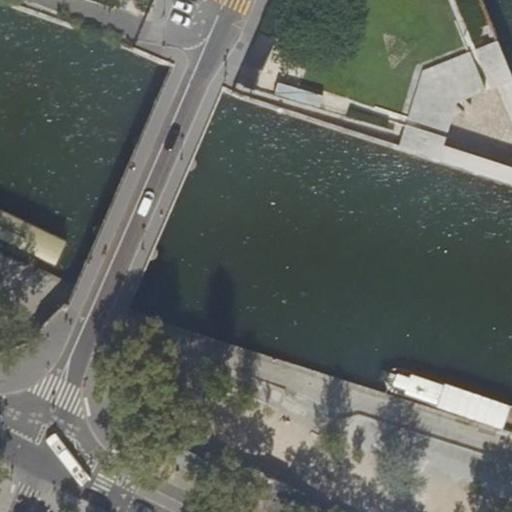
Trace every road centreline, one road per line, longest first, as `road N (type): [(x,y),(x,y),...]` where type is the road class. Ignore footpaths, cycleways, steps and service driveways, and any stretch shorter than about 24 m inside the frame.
road 1 (residential): [(40,456),(226,0)]
road 2 (primary): [(148,511),(40,456)]
